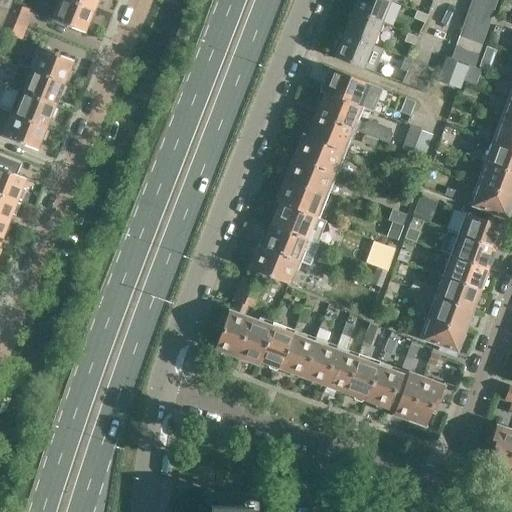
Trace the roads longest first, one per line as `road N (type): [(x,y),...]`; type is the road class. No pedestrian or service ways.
road 1 (primary): [(79,511),(139,326),(267,0)]
road 2 (primary): [(228,0),(103,322),(41,511)]
road 3 (tertiary): [(166,382),(317,0)]
road 4 (residential): [(19,313),(139,0)]
road 5 (residential): [(443,489),(511,294)]
road 6 (residential): [(323,447),(166,382)]
road 7 (tertiary): [(144,511),(166,382)]
road 8 (residential): [(443,489),(323,447)]
